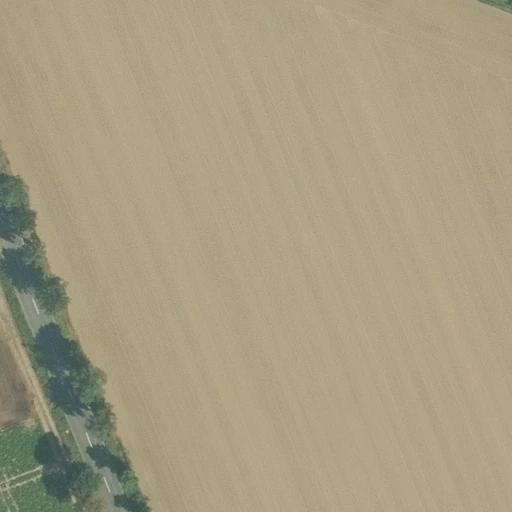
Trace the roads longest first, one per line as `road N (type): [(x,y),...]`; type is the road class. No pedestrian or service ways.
road 1 (tertiary): [(116,511),(0,224)]
road 2 (track): [(0,309),(82,511)]
